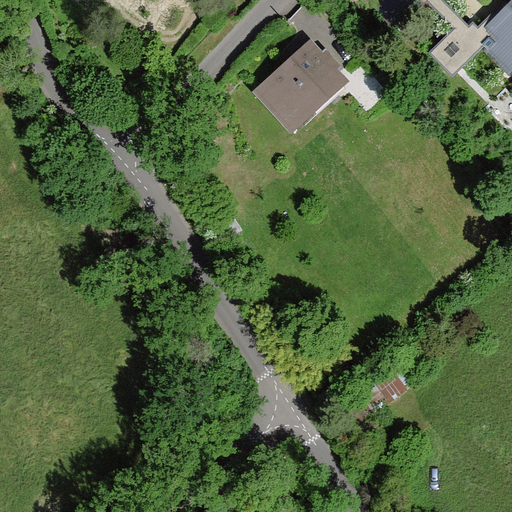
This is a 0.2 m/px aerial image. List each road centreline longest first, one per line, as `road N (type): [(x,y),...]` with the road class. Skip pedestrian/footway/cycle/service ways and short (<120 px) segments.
road 1 (residential): [(119,156),(290,404)]
road 2 (residential): [(119,156),(278,0)]
road 3 (residential): [(23,0),(58,88),(119,156)]
road 4 (unclassified): [(290,404),(186,511)]
road 5 (residential): [(290,404),(355,511)]
